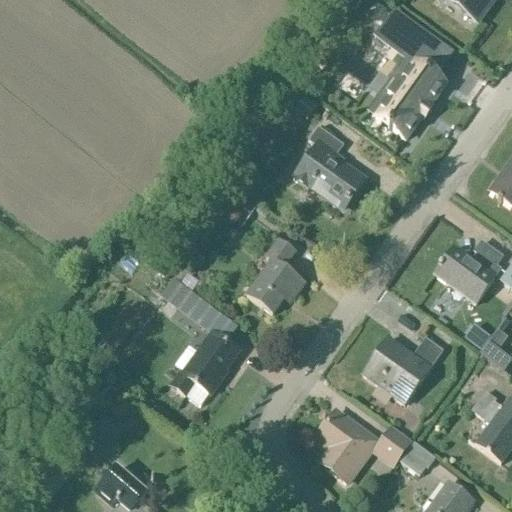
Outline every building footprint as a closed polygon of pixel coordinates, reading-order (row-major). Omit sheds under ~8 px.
[(479,24),(495,0),(455,0),(452,5),(479,24)] [(420,65),(435,45),(394,15),(374,42),(387,52),(392,45),(420,65)] [(389,102),(374,122),(405,144),(421,122),(423,124),(431,113),(428,112),(444,89),(413,67),(399,88),(391,82),(381,97),(389,102)] [(321,104),(325,98),(313,89),(309,96),(321,104)] [(303,101),(294,113),(306,123),(315,110),(303,101)] [(355,197),(364,184),(333,163),(343,150),(317,131),(307,145),(316,151),(293,183),(307,193),(308,192),(339,214),(352,195),(355,197)] [(511,211),(511,162),(489,195),(511,211)] [(255,212),(236,198),(227,211),(239,219),(234,228),(241,232),(255,212)] [(271,265),(246,300),(271,319),(287,297),(294,302),(304,288),(283,273),(295,257),(276,243),(264,260),(271,265)] [(470,265),(452,253),(434,279),(475,309),(501,273),(496,270),(502,261),(480,245),(472,257),(475,258),(470,265)] [(511,299),(511,270),(498,289),(511,299)] [(180,306),(207,326),(215,316),(188,296),(180,306)] [(473,331),(465,343),(479,353),(487,342),(473,331)] [(218,382),(238,356),(210,336),(181,376),(180,375),(169,390),(185,402),(185,400),(200,410),(208,399),(209,399),(220,383),(218,382)] [(411,361),(387,344),(362,379),(403,409),(442,355),(424,342),(411,361)] [(107,410),(119,420),(134,401),(122,392),(107,410)] [(473,449),(500,468),(511,451),(511,406),(507,403),(500,412),(494,407),(496,404),(484,396),(470,415),(488,429),(473,449)] [(71,436),(92,454),(112,430),(92,412),(71,436)] [(333,459),(323,473),(348,491),(374,455),(394,469),(408,450),(388,435),(378,450),(357,435),(356,437),(332,420),(314,445),(333,459)] [(413,447),(398,467),(418,481),(425,472),(427,474),(434,463),(413,447)] [(144,481),(136,491),(115,473),(95,496),(113,511),(142,511),(138,508),(146,498),(145,497),(153,489),(144,481)] [(447,488),(429,511),(467,511),(472,506),(447,488)]
